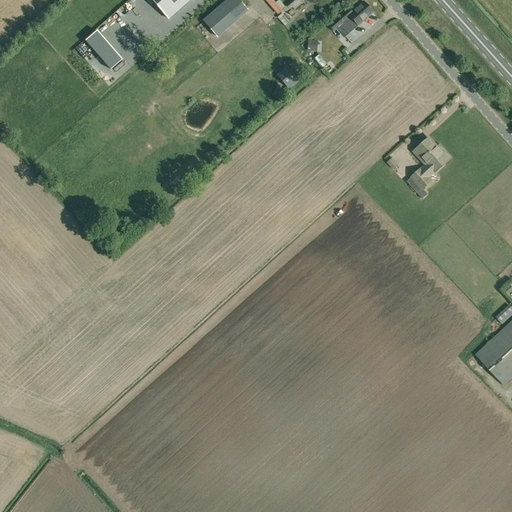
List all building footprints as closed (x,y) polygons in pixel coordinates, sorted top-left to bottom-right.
[(189,0),(151,0),(168,18),(189,0)] [(238,0),(225,0),(218,7),(233,24),(248,11),(238,0)] [(268,0),(282,15),(285,12),(275,0),(268,0)] [(304,0),(300,0),(294,6),(299,11),(307,3),(304,0)] [(342,24),(350,32),(373,12),(363,2),(352,11),(349,7),(340,14),(328,25),(334,31),(342,24)] [(221,68),(122,145),(131,156),(255,59),(247,48),(246,49),(241,43),(216,62),(221,68)] [(296,79),(286,67),(277,75),(287,87),(296,79)] [(430,177),(450,158),(443,149),(440,151),(429,138),(416,150),(427,162),(421,167),(410,177),(422,191),(433,181),(430,177)] [(397,161),(394,157),(393,157),(387,162),(394,170),(399,165),(396,161),(397,161)] [(511,320),(475,355),(495,377),(505,387),(511,379),(511,320)]
